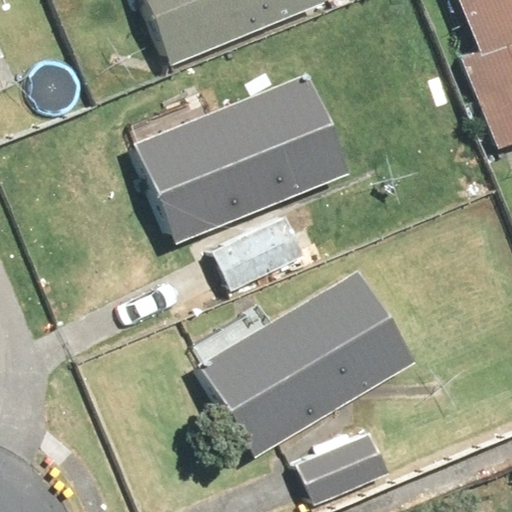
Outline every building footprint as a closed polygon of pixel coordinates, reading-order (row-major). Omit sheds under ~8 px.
[(131,0),(158,64),(312,3),(310,0),(131,0)] [(511,0),(443,0),(466,54),(448,61),(484,150),(511,139),(511,0)] [(304,69),(135,133),(173,235),(343,171),(304,69)] [(271,217),(192,257),(211,294),(290,253),(271,217)] [(356,262),(200,355),(256,448),(412,356),(356,262)] [(363,424),(276,462),(297,510),(383,472),(363,424)]
